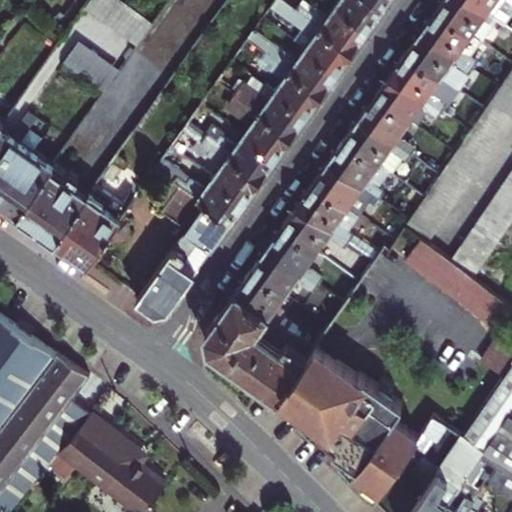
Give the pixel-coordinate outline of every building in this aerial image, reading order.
[(125,0),(88,0),(84,6),(138,43),(154,20),(125,0)] [(293,11),(296,7),(285,0),(273,0),(272,2),(301,24),(305,19),(293,11)] [(310,11),(314,6),(305,0),(285,0),(296,7),(299,3),(310,11)] [(336,0),(335,3),(368,27),(383,4),(377,0),(336,0)] [(472,0),(442,0),(437,8),(470,31),(482,14),(488,19),(487,21),(500,30),(504,23),(472,0)] [(472,0),(504,23),(509,16),(497,7),(496,9),(489,4),(491,0),(472,0)] [(296,7),(352,48),(368,27),(335,3),(326,15),(314,6),(310,11),(299,3),(296,7)] [(337,69),(352,48),(296,7),(293,11),(305,19),(301,24),(313,33),(305,45),(337,69)] [(422,29),(473,66),(478,60),(466,51),(465,52),(458,47),(470,31),(437,8),(422,29)] [(254,27),(247,37),(266,51),(269,46),(280,54),(284,48),(254,27)] [(406,51),(439,74),(451,57),(458,62),(457,63),(469,72),(473,66),(422,29),(406,51)] [(83,34),(68,55),(108,84),(124,63),(83,34)] [(337,69),(305,45),(296,57),(284,48),(280,54),(269,46),(266,51),(322,91),(337,69)] [(322,91),(266,51),(263,54),(274,62),(270,67),(283,76),(274,88),(307,112),(322,91)] [(391,72),(443,109),(447,103),(434,94),(427,90),(439,74),(406,51),(391,72)] [(511,117),(511,66),(499,85),(489,101),(511,117)] [(376,94),(408,117),(420,100),(426,105),(425,106),(438,115),(443,109),(391,72),(376,94)] [(307,112),(274,88),(265,100),(253,91),(256,88),(245,80),(236,93),(292,133),(307,112)] [(292,133),(236,93),(233,97),(244,105),(240,110),(252,118),(243,131),(276,155),(292,133)] [(360,116),(411,153),(416,146),(404,137),(402,139),(396,134),(408,117),(376,94),(360,116)] [(201,133),(216,112),(201,101),(186,122),(201,133)] [(456,200),(511,118),(511,117),(489,101),(432,183),(456,200)] [(30,138),(40,115),(18,105),(7,129),(30,138)] [(344,137),(377,160),(389,144),(395,148),(395,150),(407,159),(411,153),(360,116),(344,137)] [(0,124),(0,198),(17,211),(51,164),(53,162),(0,124)] [(213,126),(208,132),(219,140),(222,135),(223,133),(213,126)] [(276,155),(243,131),(235,144),(222,135),(219,140),(208,132),(205,136),(260,176),(276,155)] [(221,161),(213,174),(245,197),(260,176),(205,136),(202,140),(213,148),(209,153),(221,161)] [(365,177),(377,160),(344,137),(329,158),(380,196),(385,189),(373,181),(372,182),(365,177)] [(180,171),(161,157),(155,165),(174,179),(178,174),(189,182),(192,177),(193,175),(183,167),(180,171)] [(313,180),(346,204),(358,187),(364,192),(363,193),(376,202),(380,196),(329,158),(313,180)] [(17,211),(55,238),(89,191),(74,181),(78,176),(69,169),(65,174),(51,164),(17,211)] [(511,168),(479,216),(501,231),(511,214),(511,168)] [(185,186),(205,200),(230,218),(245,197),(213,174),(204,186),(192,177),(189,182),(178,174),(174,179),(181,183),(185,186)] [(299,201),(350,238),(355,232),(342,223),(341,224),(335,219),(346,204),(313,180),(299,201)] [(427,242),(456,200),(432,183),(403,226),(420,237),(427,242)] [(181,234),(205,200),(185,186),(161,220),(181,234)] [(98,194),(90,188),(89,191),(55,238),(87,260),(117,219),(93,202),(98,194)] [(230,218),(205,200),(181,234),(137,296),(155,308),(167,306),(230,218)] [(299,201),(283,223),(315,246),(327,229),(334,234),(333,236),(346,245),(350,238),(299,201)] [(479,216),(449,258),(471,273),(501,231),(479,216)] [(267,245),(319,282),(323,276),(311,267),(310,268),(303,263),(315,246),(283,223),(267,245)] [(427,242),(420,237),(404,260),(494,323),(510,301),(471,273),(449,258),(427,242)] [(267,245),(252,267),(284,290),(296,273),(302,278),(302,280),(314,289),(319,282),(267,245)] [(236,288),(267,311),(287,325),(292,319),(279,310),(279,311),(272,306),(284,290),(252,267),(236,288)] [(255,327),(267,311),(236,288),(206,331),(205,331),(209,346),(276,394),(278,390),(294,369),(313,344),(292,329),(281,345),(255,327)] [(0,311),(0,511),(1,511),(53,444),(83,405),(69,395),(86,371),(0,311)] [(490,345),(482,356),(505,372),(511,363),(511,362),(511,342),(498,333),(490,345)] [(327,436),(336,442),(331,450),(340,460),(376,497),(402,455),(404,456),(410,448),(419,435),(393,416),(402,402),(390,393),(378,384),(359,370),(357,373),(314,341),(313,344),(294,369),(278,390),(294,402),(304,409),(316,418),(314,421),(317,423),(326,430),(326,431),(325,431),(325,432),(325,433),(326,434),(326,435),(326,436),(327,436)] [(438,511),(482,450),(511,409),(511,406),(511,362),(511,363),(505,372),(464,432),(439,468),(408,511),(438,511)] [(381,380),(378,384),(390,393),(393,389),(381,380)] [(294,402),(278,390),(276,394),(289,407),(294,402)] [(83,405),(53,444),(139,508),(163,476),(135,455),(128,449),(133,441),(83,405)] [(490,473),(511,487),(511,406),(511,409),(482,450),(498,463),(492,471),(490,473)] [(316,418),(304,409),(299,417),(310,429),(317,423),(314,421),(316,418)] [(419,435),(410,448),(439,468),(464,432),(435,412),(419,435)] [(141,447),(133,441),(128,449),(135,455),(141,447)] [(390,511),(408,511),(439,468),(410,448),(404,456),(402,455),(376,497),(390,511)] [(463,511),(466,508),(470,503),(481,487),(473,482),(482,469),(483,464),(492,471),(498,463),(482,450),(438,511),(463,511)] [(470,503),(466,508),(471,511),(476,511),(478,509),(470,503)]
